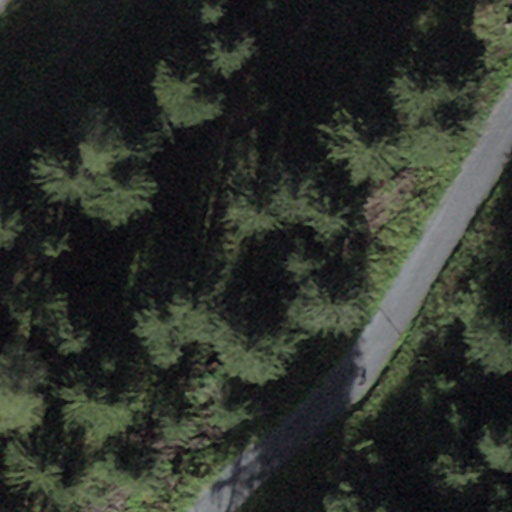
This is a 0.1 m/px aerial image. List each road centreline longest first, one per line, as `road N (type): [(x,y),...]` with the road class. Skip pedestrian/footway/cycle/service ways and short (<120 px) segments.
road 1 (track): [(226,511),(347,376),(511,130)]
road 2 (residential): [(106,0),(76,61),(0,148)]
